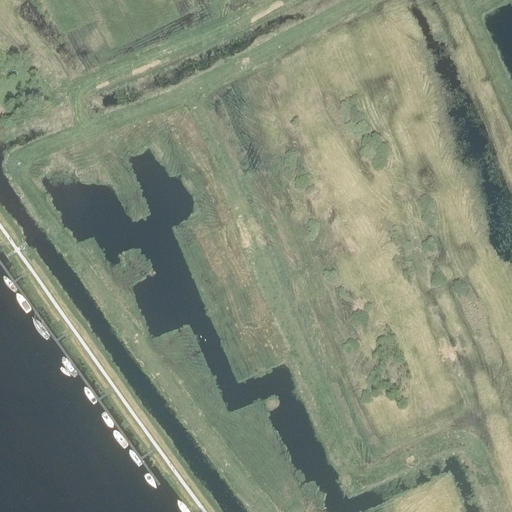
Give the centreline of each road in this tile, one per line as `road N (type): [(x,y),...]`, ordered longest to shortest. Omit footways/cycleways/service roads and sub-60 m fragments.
road 1 (track): [(274,511),(144,351),(24,170),(35,154),(83,130),(190,94),(371,0)]
road 2 (track): [(497,511),(474,448),(458,441),(372,475),(354,472),(190,94)]
road 3 (track): [(288,0),(89,84),(77,94),(83,130)]
